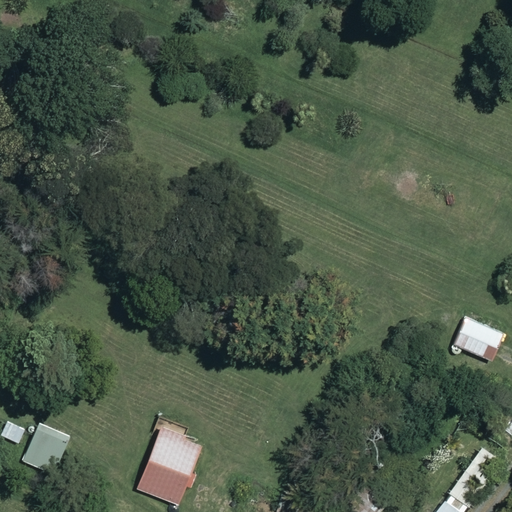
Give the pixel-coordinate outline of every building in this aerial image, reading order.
[(501,331),(462,314),(449,344),(488,361),(501,331)] [(4,415),(0,426),(0,440),(15,446),(23,422),(4,415)] [(66,434),(36,422),(21,460),(51,472),(66,434)] [(198,441),(156,426),(134,488),(176,503),(198,441)] [(462,511),(498,458),(477,444),(432,511),(462,511)] [(375,511),(385,500),(362,483),(343,508),(347,511),(375,511)]
